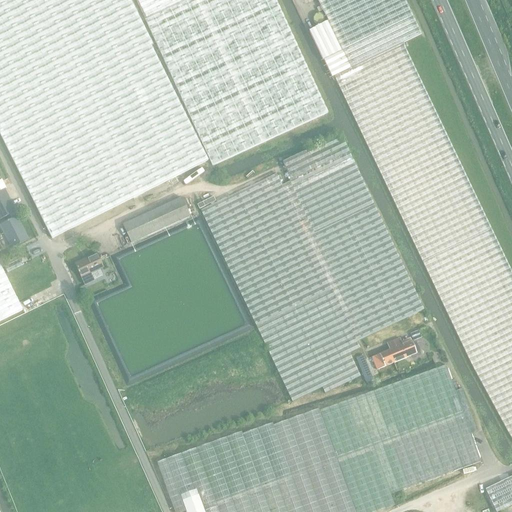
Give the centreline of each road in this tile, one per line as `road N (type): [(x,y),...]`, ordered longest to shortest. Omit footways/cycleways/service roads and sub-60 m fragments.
road 1 (unclassified): [(166,511),(0,151)]
road 2 (primary): [(441,0),(511,162)]
road 3 (unclassified): [(511,468),(395,511)]
